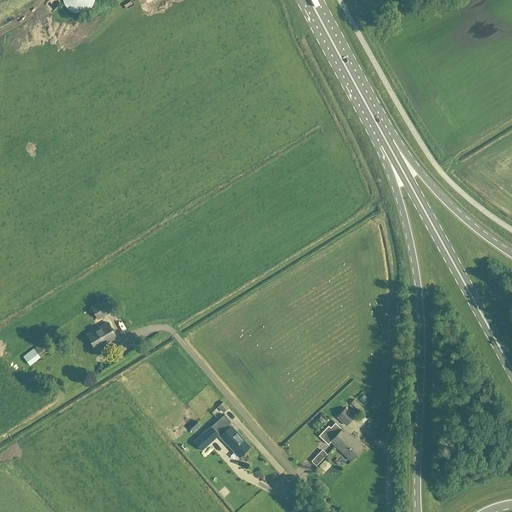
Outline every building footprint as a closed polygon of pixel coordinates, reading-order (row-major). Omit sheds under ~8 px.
[(90,308),(94,314),(97,320),(112,312),(105,299),(90,308)] [(95,349),(116,337),(108,323),(87,335),(95,349)] [(29,366),(49,351),(43,343),(23,358),(29,366)] [(346,427),(355,417),(345,408),(336,418),(346,427)] [(228,443),(240,457),(251,447),(230,424),(232,422),(225,415),(211,428),(226,444),(228,443)] [(327,427),(318,437),(328,445),(331,442),(351,461),(363,449),(342,429),(341,430),(334,424),(329,429),(327,427)] [(219,436),(211,428),(211,427),(201,436),(209,445),(219,436)] [(202,468),(216,486),(225,479),(211,461),(202,468)]
